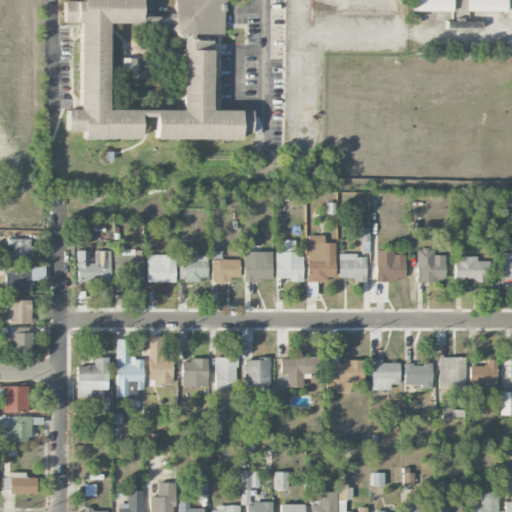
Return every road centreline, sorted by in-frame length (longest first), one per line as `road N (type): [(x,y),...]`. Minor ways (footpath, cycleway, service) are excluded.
road 1 (residential): [(511,320),(60,320)]
road 2 (residential): [(60,511),(60,212)]
